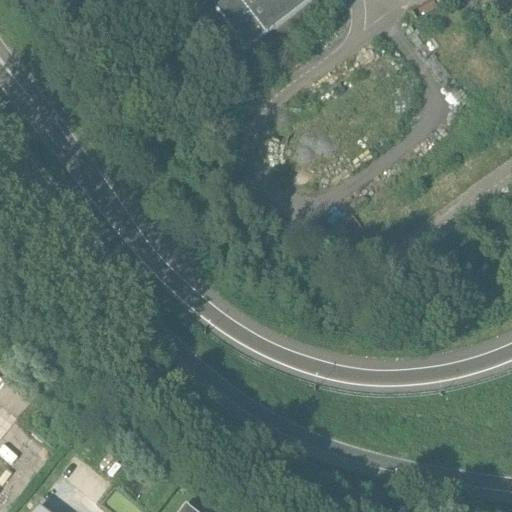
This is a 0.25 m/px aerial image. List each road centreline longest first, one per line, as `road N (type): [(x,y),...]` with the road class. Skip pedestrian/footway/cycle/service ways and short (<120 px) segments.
road 1 (trunk): [(0,133),(145,320),(254,413),(356,455),(511,484)]
road 2 (trunk): [(511,352),(438,376),(385,380),(313,366),(245,338),(151,261),(3,80)]
